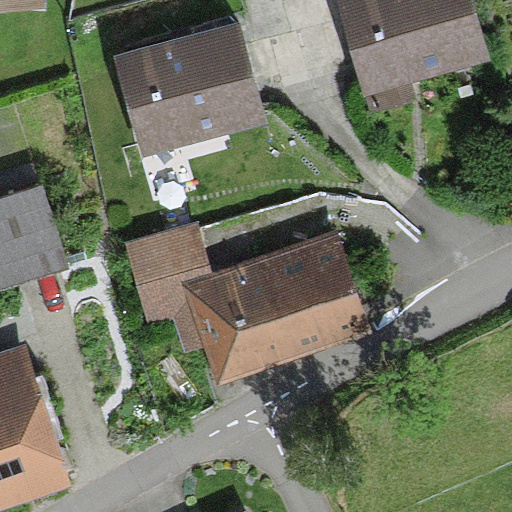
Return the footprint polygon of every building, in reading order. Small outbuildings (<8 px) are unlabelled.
[(487,51),(473,0),(341,0),(364,84),(370,82),(376,104),(420,93),(414,71),(487,51)] [(266,112),(239,12),(116,45),(143,144),(149,142),(155,165),(199,153),(193,131),(266,112)] [(43,174),(0,187),(0,280),(69,259),(43,174)] [(198,216),(126,236),(150,318),(174,310),(188,348),(207,340),(219,374),(371,319),(336,222),(212,264),(198,216)] [(0,496),(72,473),(57,430),(28,340),(0,349),(0,496)] [(249,511),(246,503),(226,511),(249,511)]
